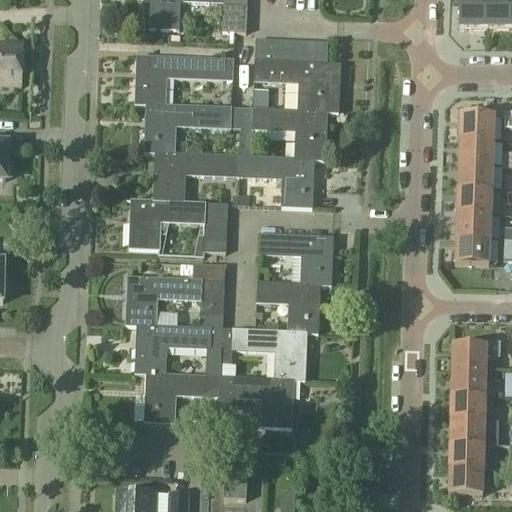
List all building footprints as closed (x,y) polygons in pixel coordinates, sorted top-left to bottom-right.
[(149,0),(149,33),(179,34),(180,6),(223,8),(223,0),(149,0)] [(223,0),(223,8),(223,13),(246,13),(246,0),(223,0)] [(458,0),(459,34),(484,34),(483,0),(458,0)] [(483,0),(484,34),(509,34),(508,0),(483,0)] [(223,13),(223,24),(222,36),(245,37),(246,26),(246,13),(223,13)] [(278,67),(279,46),(255,45),(254,66),(278,67)] [(290,46),(279,46),(278,67),(290,68),(290,46)] [(303,47),(290,46),(290,68),(302,68),(303,47)] [(0,90),(21,91),(22,48),(0,47),(0,90)] [(315,47),(303,47),(302,68),(314,69),(315,47)] [(328,48),(315,47),(314,69),(327,69),(328,48)] [(134,111),(145,111),(164,112),(165,84),(232,87),(232,65),(136,61),(134,111)] [(290,68),(278,67),(254,66),(253,87),(300,89),(298,117),(327,119),(338,119),(340,70),(327,69),(314,69),(302,68),(290,68)] [(155,159),(173,159),(174,132),(240,134),(241,115),(164,112),(145,111),(143,158),(155,159)] [(241,115),(240,134),(239,162),(250,162),(251,135),(295,136),(294,164),(314,165),(325,165),(327,119),(298,117),(265,116),(251,116),(241,115)] [(511,115),(503,115),(503,122),(504,122),(503,132),(511,132),(511,115)] [(459,146),(493,147),(494,122),(460,120),(459,146)] [(458,170),(492,171),(493,147),(459,146),(458,170)] [(0,184),(6,184),(6,181),(10,181),(11,168),(6,167),(7,149),(0,148),(0,184)] [(153,207),(182,208),(184,180),(238,182),(239,162),(173,159),(155,159),(153,207)] [(282,213),(312,214),(314,165),(250,162),(239,162),(238,182),(283,184),(282,213)] [(458,170),(457,194),(491,196),(492,171),(458,170)] [(456,219),(490,221),(491,196),(457,194),(456,219)] [(238,200),(237,210),(247,210),(248,200),(238,200)] [(153,207),(130,206),(128,254),(159,255),(160,227),(203,228),(204,219),(204,209),(182,208),(153,207)] [(204,219),(226,220),(227,210),(204,209),(204,219)] [(226,220),(204,219),(203,228),(203,232),(226,233),(226,220)] [(455,244),(490,245),(490,221),(456,219),(455,244)] [(511,231),(504,232),(503,246),(511,246),(511,231)] [(226,233),(203,232),(203,240),(198,240),(194,262),(204,262),(204,257),(202,257),(203,245),(225,246),(226,233)] [(332,241),(257,238),(257,260),(301,262),(300,289),(319,290),(330,290),(332,241)] [(489,270),(490,245),(455,244),(454,269),(489,270)] [(225,246),(203,245),(202,257),(204,257),(225,258),(225,246)] [(511,246),(503,246),(503,265),(511,265),(511,246)] [(179,278),(191,279),(192,269),(180,268),(179,278)] [(224,270),(192,269),(191,279),(191,284),(127,281),(125,330),(136,330),(155,331),(156,304),(200,305),(200,297),(200,284),(223,285),(224,270)] [(223,285),(200,284),(200,297),(223,298),(223,285)] [(288,310),(286,336),(306,337),(317,338),(319,290),(300,289),(255,287),(254,308),(288,310)] [(223,298),(200,297),(200,305),(199,309),(222,310),(223,298)] [(222,310),(199,309),(199,321),(222,322),(222,310)] [(222,322),(199,321),(199,333),(221,334),(222,322)] [(134,378),(145,378),(164,379),(165,351),(206,353),(205,381),(219,381),(219,368),(221,334),(199,333),(155,331),(136,330),(134,378)] [(221,334),(219,368),(231,369),(232,354),(276,356),(274,383),(293,384),(304,385),(306,337),(286,336),(221,334)] [(452,350),(451,376),(485,377),(485,362),(499,362),(499,346),(485,346),(484,351),(452,350)] [(485,377),(451,376),(450,400),(484,401),(485,377)] [(205,381),(164,379),(145,378),(143,428),(173,429),(174,400),(218,402),(219,381),(205,381)] [(219,381),(218,402),(217,417),(216,430),(216,431),(232,431),(233,403),(261,404),(260,432),(291,433),(293,384),(274,383),(219,381)] [(450,424),(483,425),(484,401),(450,400),(450,424)] [(207,417),(206,430),(216,430),(217,417),(207,417)] [(449,449),(483,450),(483,425),(450,424),(449,449)] [(449,449),(448,474),(482,475),(483,450),(449,449)] [(482,475),(448,474),(448,499),(481,500),(482,475)] [(224,485),(223,503),(245,504),(246,486),(224,485)] [(317,494),(317,506),(332,507),(333,495),(317,494)] [(188,511),(189,497),(168,496),(168,498),(115,496),(114,511),(188,511)]
